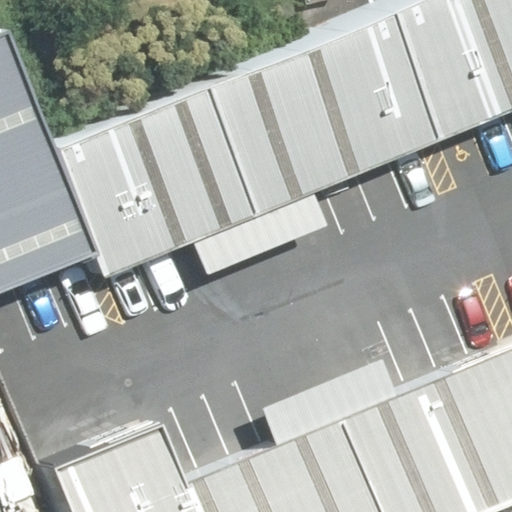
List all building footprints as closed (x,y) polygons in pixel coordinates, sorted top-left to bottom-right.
[(511,0),(374,0),(364,5),(416,129),(511,88),(511,0)] [(416,129),(364,5),(198,73),(250,197),(416,129)] [(250,197),(198,73),(33,142),(85,266),(250,197)] [(0,100),(0,259),(53,240),(0,100)] [(511,332),(501,338),(511,362),(511,332)] [(435,511),(511,479),(511,362),(501,338),(321,415),(362,511),(435,511)] [(362,511),(321,415),(167,480),(138,413),(30,460),(52,511),(362,511)]
